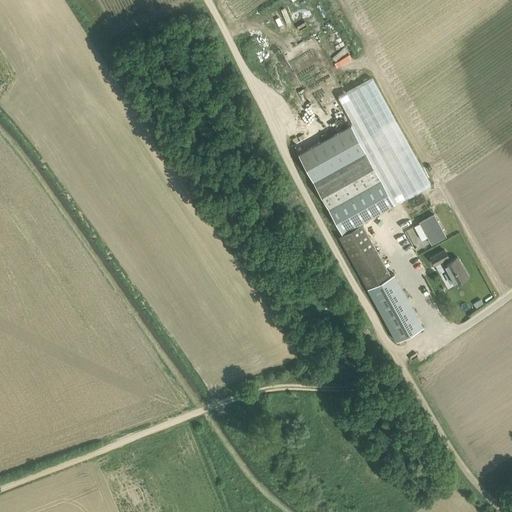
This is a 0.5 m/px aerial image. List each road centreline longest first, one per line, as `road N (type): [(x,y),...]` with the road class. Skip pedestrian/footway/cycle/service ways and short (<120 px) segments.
road 1 (track): [(511,292),(359,384),(271,384),(0,486)]
road 2 (track): [(395,359),(212,0)]
road 3 (track): [(395,359),(446,453),(504,511)]
